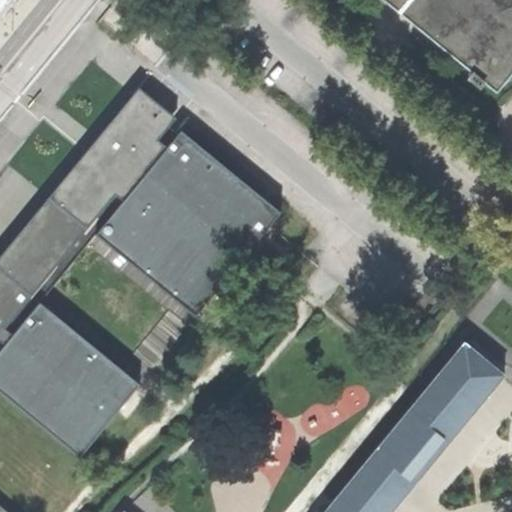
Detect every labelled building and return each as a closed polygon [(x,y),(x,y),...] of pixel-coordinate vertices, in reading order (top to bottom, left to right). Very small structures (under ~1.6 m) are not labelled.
[(511,0),(394,0),(494,82),(511,60),(511,0)] [(0,257),(0,276),(143,102),(171,125),(177,119),(139,88),(0,257)] [(0,511),(7,511),(0,506),(0,387),(85,453),(140,385),(40,303),(95,237),(195,318),(279,213),(181,132),(167,148),(158,140),(171,125),(143,102),(0,276),(0,511)] [(511,313),(500,303),(479,328),(511,354),(511,313)] [(387,511),(496,379),(499,381),(502,378),(461,345),(459,348),(462,350),(329,511),(316,511),(387,511)]
